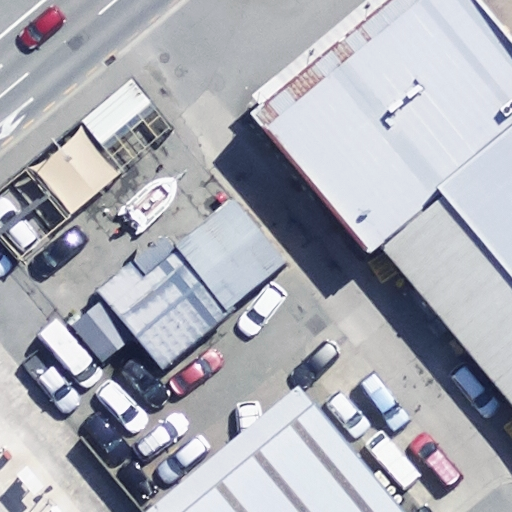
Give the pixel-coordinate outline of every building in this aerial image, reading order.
[(511,49),(506,42),(470,0),(384,0),(247,113),(363,253),(376,244),(511,131),(511,49)] [(511,49),(511,131),(376,244),(511,407),(511,36),(506,42),(511,49)] [(228,200),(107,308),(163,371),(284,262),(228,200)] [(125,276),(77,210),(14,257),(62,322),(125,276)] [(398,511),(294,386),(141,511),(398,511)]
